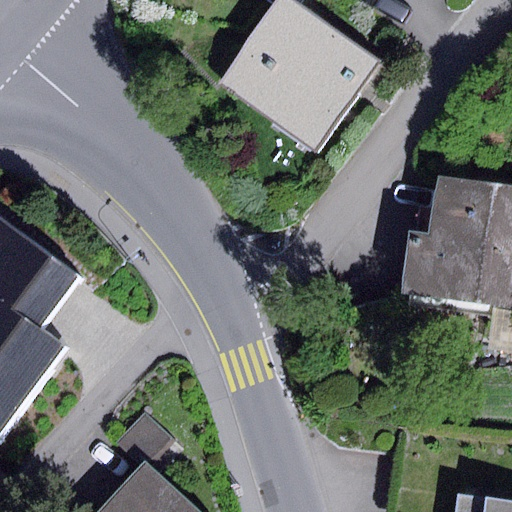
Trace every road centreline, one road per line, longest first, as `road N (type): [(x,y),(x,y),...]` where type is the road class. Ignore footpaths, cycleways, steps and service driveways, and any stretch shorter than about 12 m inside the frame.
road 1 (residential): [(499,0),(305,262),(232,304)]
road 2 (residential): [(0,45),(149,177),(232,304)]
road 3 (residential): [(232,304),(292,511)]
